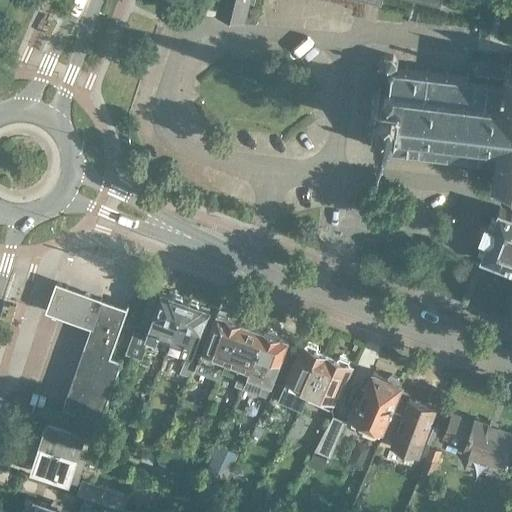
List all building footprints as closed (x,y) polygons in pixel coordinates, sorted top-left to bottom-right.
[(219,0),(218,10),(224,12),(224,13),(235,16),(235,14),(243,16),(246,1),(254,3),(254,0),(219,0)] [(378,142),(378,145),(381,146),(381,149),(383,149),(383,146),(395,148),(395,150),(397,151),(398,147),(416,149),(416,153),(418,153),(418,150),(437,152),(436,155),(438,155),(439,152),(456,154),(456,158),(458,158),(458,154),(476,157),(475,160),(478,160),(478,156),(496,159),(494,174),(490,173),(490,176),(495,177),(494,182),(497,182),(497,180),(511,182),(511,210),(500,205),(493,222),(486,219),(481,233),(488,236),(481,253),(511,265),(511,60),(509,60),(509,58),(507,58),(507,63),(502,62),(502,64),(469,60),(468,72),(465,72),(465,75),(448,73),(448,70),(445,70),(445,73),(428,71),(428,67),(425,67),(425,70),(407,69),(407,65),(405,65),(404,68),(396,67),(397,59),(392,54),(385,53),(378,59),(377,66),(383,71),(388,72),(386,84),(385,84),(384,93),(380,93),(380,88),(377,87),(376,92),(371,92),(371,94),(374,94),(372,114),(369,114),(369,117),(373,118),(373,122),(376,122),(377,118),(380,118),(379,127),(382,128),(380,142),(378,142)] [(102,298),(60,284),(50,313),(92,327),(102,298)] [(126,350),(134,352),(134,353),(133,355),(141,358),(146,345),(145,345),(148,336),(157,339),(159,333),(170,338),(186,297),(171,292),(170,293),(162,290),(146,332),(134,328),(126,350)] [(186,297),(170,338),(172,338),(169,344),(182,349),(183,347),(192,350),(208,308),(201,305),(202,303),(186,297)] [(125,314),(98,304),(63,399),(101,413),(118,369),(126,372),(133,355),(134,352),(126,350),(134,328),(122,323),(125,314)] [(217,309),(195,368),(220,377),(223,369),(222,369),(226,358),(241,319),(240,319),(240,318),(240,316),(233,313),(230,314),(217,309)] [(226,358),(222,369),(223,369),(237,375),(234,384),(243,387),(264,328),(253,324),(253,322),(247,320),(245,321),(241,319),(226,358)] [(264,328),(243,387),(266,396),(289,336),(277,331),(276,330),(271,328),(269,329),(264,327),(264,328)] [(302,341),(276,399),(301,410),(308,395),(327,352),(318,348),(317,343),(307,339),(304,341),(302,341)] [(327,352),(308,395),(332,406),(351,362),(349,361),(349,357),(340,353),(337,356),(327,352)] [(187,374),(192,362),(185,359),(180,371),(187,374)] [(379,433),(385,420),(386,417),(391,406),(395,395),(401,380),(399,380),(399,375),(392,372),(388,375),(373,369),(361,398),(356,396),(349,412),(366,419),(363,426),(379,433)] [(386,417),(385,420),(397,425),(395,429),(397,429),(391,442),(414,451),(419,438),(420,439),(434,405),(409,395),(407,400),(395,395),(391,406),(386,417)] [(286,420),(293,424),(294,424),(300,414),(292,409),(286,420)] [(452,411),(444,433),(466,442),(464,446),(503,461),(511,438),(511,429),(476,416),(474,419),(452,411)] [(294,424),(293,424),(289,431),(296,435),(306,418),(300,414),(294,424)] [(331,455),(346,419),(334,414),(315,449),(328,454),(331,455)] [(40,431),(37,442),(74,455),(79,439),(91,443),(92,438),(106,443),(109,435),(84,425),(83,429),(48,418),(45,428),(40,431)] [(159,453),(162,443),(156,441),(152,443),(150,451),(159,453)] [(187,447),(172,441),(166,456),(182,462),(187,447)] [(36,456),(33,465),(67,476),(67,477),(77,480),(84,458),(74,455),(37,442),(33,452),(36,456)] [(218,443),(205,470),(226,479),(238,453),(218,443)] [(421,452),(413,472),(432,479),(439,462),(437,461),(441,449),(430,445),(427,454),(421,452)] [(328,454),(315,449),(308,464),(321,469),(328,454)] [(209,502),(219,477),(206,472),(197,497),(209,502)] [(82,477),(76,493),(84,496),(123,509),(123,508),(128,494),(82,477)] [(71,511),(72,510),(36,496),(29,511),(71,511)] [(123,509),(84,496),(79,510),(83,511),(135,511),(123,508),(123,509)] [(231,511),(235,504),(223,497),(214,511),(231,511)]
